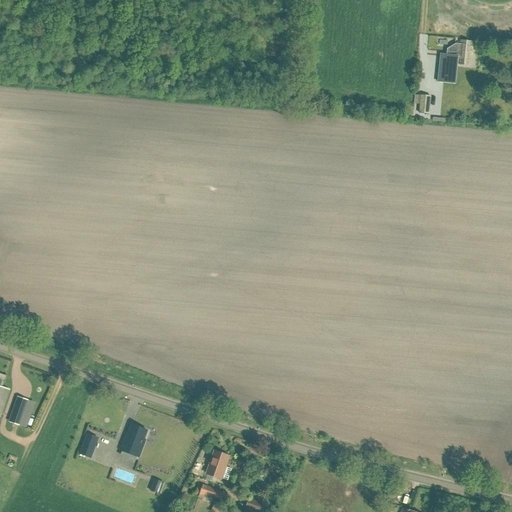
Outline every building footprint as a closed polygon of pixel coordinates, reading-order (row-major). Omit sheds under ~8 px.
[(443,46),(444,39),(434,38),(433,45),(443,46)] [(444,39),(443,46),(453,48),(452,58),(458,59),(458,62),(460,63),(460,65),(468,66),(469,55),(472,55),(473,42),(454,40),(444,39)] [(414,95),(414,104),(419,104),(419,114),(429,115),(431,96),(414,95)] [(5,376),(0,374),(0,416),(9,390),(2,387),(5,376)] [(9,422),(20,425),(29,401),(18,397),(9,422)] [(147,430),(132,425),(127,438),(125,437),(120,450),(139,457),(146,440),(144,439),(147,430)] [(99,438),(87,434),(83,444),(95,448),(99,438)] [(80,452),(83,444),(72,440),(69,448),(80,452)] [(189,464),(193,454),(185,451),(182,461),(189,464)] [(215,451),(207,474),(222,479),(222,478),(228,480),(232,469),(226,467),(230,456),(215,451)] [(165,483),(156,479),(151,491),(161,495),(165,483)] [(203,485),(200,492),(223,500),(225,493),(203,485)] [(260,511),(263,504),(250,500),(248,499),(245,507),(259,511),(260,511)] [(215,511),(217,511),(221,503),(215,501),(211,511),(215,511)]
